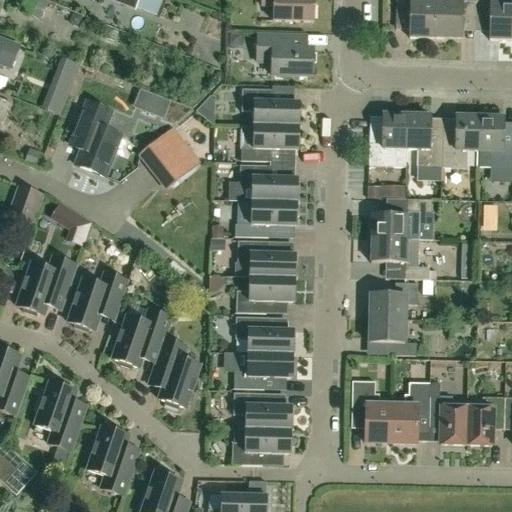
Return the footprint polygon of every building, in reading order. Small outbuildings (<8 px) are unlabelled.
[(48,4),(40,0),(36,0),(28,16),(40,22),(48,4)] [(149,14),(154,0),(110,0),(134,9),(135,9),(149,14)] [(261,0),(261,7),(273,7),(273,23),(313,24),(313,0),(261,0)] [(409,40),(435,41),(436,3),(419,3),(418,0),(395,0),(395,16),(409,17),(409,40)] [(451,0),(452,4),(436,3),(435,41),(461,41),(461,18),(475,18),(475,0),(451,0)] [(511,42),(511,0),(475,0),(475,18),(489,19),(489,42),(511,42)] [(307,39),(283,38),(257,38),(256,63),(271,64),(271,78),(311,79),(312,52),(307,52),(307,39)] [(19,48),(0,40),(0,65),(11,70),(19,48)] [(68,66),(52,113),(66,117),(81,71),(68,66)] [(253,114),(253,128),(298,129),(299,105),(271,104),(271,92),(241,92),(240,114),(253,114)] [(0,124),(3,125),(11,104),(0,100),(0,124)] [(69,148),(80,153),(75,167),(104,179),(120,138),(104,132),(111,114),(86,104),(69,148)] [(381,144),(369,144),(368,169),(405,170),(405,151),(406,118),(382,117),(381,144)] [(430,118),(406,118),(405,151),(417,152),(417,170),(441,170),(442,145),(429,145),(430,118)] [(442,145),(441,170),(466,171),(466,153),(478,153),(479,120),(455,119),(454,146),(442,145)] [(503,120),(479,120),(478,153),(478,169),(490,170),(490,172),(511,172),(511,147),(502,147),(503,120)] [(252,151),(239,151),(239,164),(269,164),(270,152),(297,153),(298,129),(253,128),(252,151)] [(178,187),(202,167),(175,135),(151,156),(178,187)] [(296,205),(297,181),(269,180),(269,168),(239,167),(238,190),(251,190),(251,204),(296,205)] [(33,228),(43,198),(19,189),(8,219),(33,228)] [(430,215),(430,203),(406,202),(406,218),(372,217),(371,241),(418,242),(419,215),(430,215)] [(295,229),(296,205),(251,204),(250,227),(237,227),(237,240),(267,240),(268,228),(295,229)] [(152,256),(172,225),(144,206),(124,237),(152,256)] [(417,270),(418,242),(371,241),(370,264),(404,265),(404,282),(428,283),(428,270),(417,270)] [(294,281),(295,257),(267,256),(267,244),(237,244),(236,266),(249,266),(249,280),(294,281)] [(474,246),(462,246),(460,281),(473,281),(474,246)] [(76,268),(53,260),(48,272),(31,266),(16,309),(43,318),(46,309),(60,314),(66,296),(76,268)] [(113,324),(117,312),(127,283),(104,276),(100,288),(82,282),(67,324),(74,327),(73,330),(87,334),(88,331),(94,334),(99,319),(113,324)] [(215,296),(235,295),(234,278),(213,279),(215,296)] [(293,305),(294,281),(249,280),(249,294),(236,293),(235,316),(265,316),(266,304),(293,305)] [(369,321),(405,322),(405,307),(417,308),(417,286),(394,286),(394,298),(369,297),(369,321)] [(131,371),(132,368),(139,371),(142,363),(155,367),(161,349),(163,342),(171,321),(148,313),(143,325),(126,319),(111,361),(118,364),(117,367),(131,371)] [(265,320),(235,319),(234,342),(247,342),(247,356),(292,357),(293,333),(265,332),(265,320)] [(405,322),(369,321),(368,345),(393,346),(392,357),(415,358),(416,346),(404,346),(405,322)] [(147,389),(161,394),(158,401),(165,404),(164,407),(177,411),(178,408),(185,411),(191,394),(194,395),(197,385),(194,384),(200,368),(182,362),(186,350),(163,342),(161,349),(155,367),(147,389)] [(29,378),(16,373),(20,359),(14,357),(15,354),(1,349),(0,352),(0,413),(15,418),(29,378)] [(291,381),(292,357),(247,356),(247,370),(234,369),(233,391),(263,392),(264,380),(291,381)] [(364,445),(390,446),(391,408),(378,408),(379,397),(374,397),(375,385),(351,384),(351,415),(365,415),(364,445)] [(73,402),(76,395),(69,392),(70,389),(57,385),(56,387),(49,385),(43,402),(40,401),(37,411),(40,412),(34,427),(52,434),(48,446),(71,454),(80,425),(87,407),(73,402)] [(428,434),(429,386),(408,385),(408,397),(404,397),(404,408),(391,408),(390,446),(416,446),(417,423),(427,423),(427,434),(428,434)] [(439,386),(429,386),(428,434),(440,434),(440,447),(466,447),(466,410),(451,409),(451,399),(438,399),(439,386)] [(263,396),(233,395),(232,418),(245,418),(245,432),(290,433),(291,409),(263,408),(263,396)] [(492,425),(504,426),(504,400),(482,400),(481,410),(466,410),(466,447),(492,448),(492,425)] [(108,432),(101,430),(95,446),(93,445),(89,456),(92,457),(87,472),(104,478),(100,490),(123,498),(139,451),(126,447),(128,439),(121,437),(122,434),(109,429),(108,432)] [(289,457),(290,433),(245,432),(245,446),(232,445),(231,467),(261,468),(262,456),(289,457)] [(0,482),(15,495),(34,474),(36,476),(37,475),(0,441),(0,482)] [(181,484),(174,482),(175,479),(162,475),(161,477),(154,475),(149,492),(146,491),(142,501),(145,502),(141,511),(186,511),(190,503),(176,499),(181,484)] [(208,511),(207,511),(265,511),(266,498),(221,497),(208,497),(208,511)]
